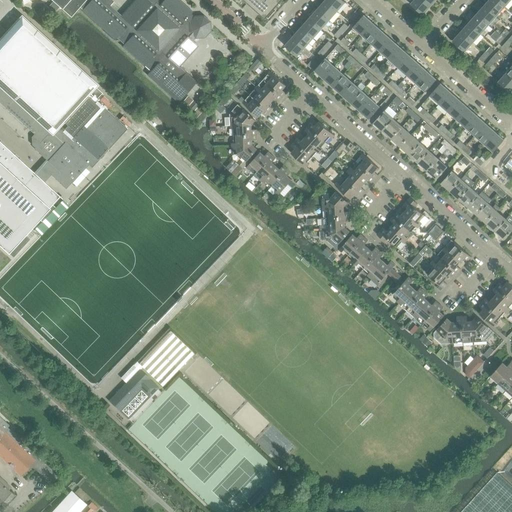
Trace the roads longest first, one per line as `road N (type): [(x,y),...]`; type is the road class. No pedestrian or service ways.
road 1 (residential): [(511,270),(259,45)]
road 2 (residential): [(420,43),(511,118)]
